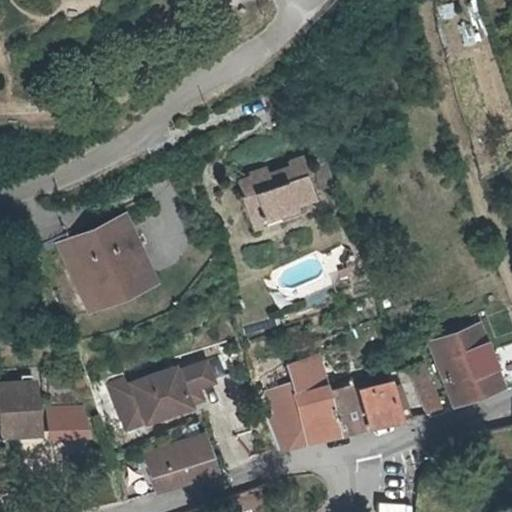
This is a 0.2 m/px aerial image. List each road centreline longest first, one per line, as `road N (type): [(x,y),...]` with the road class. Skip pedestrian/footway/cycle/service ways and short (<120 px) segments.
road 1 (unclassified): [(0,201),(105,149),(272,31),(288,0)]
road 2 (residential): [(366,445),(121,511)]
road 3 (residential): [(366,445),(511,391)]
